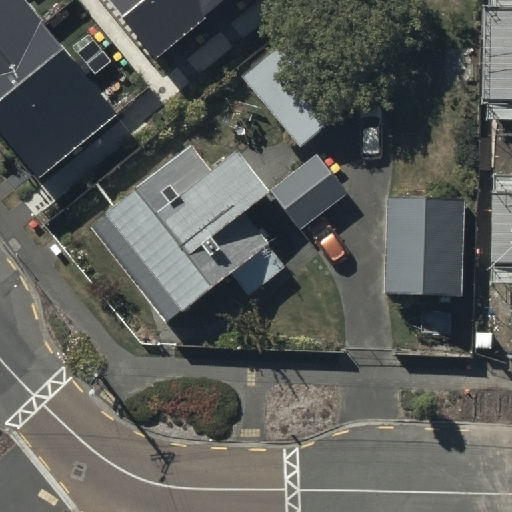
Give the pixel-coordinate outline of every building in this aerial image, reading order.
[(18,0),(0,0),(0,137),(44,191),(123,125),(18,0)] [(246,0),(103,0),(162,70),(246,0)] [(287,50),(244,85),(300,153),(342,118),(287,50)] [(192,154),(89,233),(167,334),(232,284),(247,304),(287,273),(247,222),(271,203),(237,160),(212,180),(192,154)] [(318,160),(270,197),(300,235),(347,198),(318,160)] [(465,207),(388,204),(384,300),(461,303),(465,207)]
